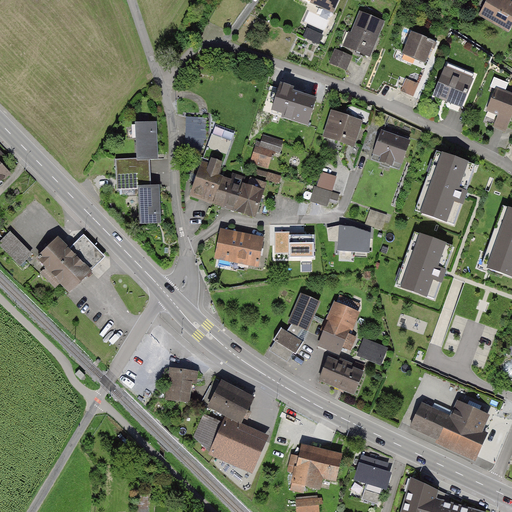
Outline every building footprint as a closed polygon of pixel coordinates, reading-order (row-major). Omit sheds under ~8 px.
[(336,0),(309,0),(332,10),(336,0)] [(511,0),(480,0),(478,5),(510,26),(511,22),(511,0)] [(370,55),(382,23),(361,15),(351,40),(349,47),(370,55)] [(318,43),(321,36),(309,31),(306,38),(318,43)] [(435,43),(413,34),(406,53),(427,61),(435,43)] [(349,59),(337,54),(333,63),(345,68),(349,59)] [(463,106),(473,82),(447,71),(436,95),(463,106)] [(419,84),(407,80),(402,91),(415,96),(419,84)] [(293,89),(281,85),(272,114),(308,125),(317,100),(292,93),(293,89)] [(511,117),(511,95),(497,89),(488,110),(501,115),(495,128),(506,132),(511,117)] [(335,113),(327,136),(353,145),(361,122),(335,113)] [(207,152),(208,119),(188,118),(187,151),(207,152)] [(214,134),(233,140),(236,128),(217,123),(214,134)] [(153,124),(135,125),(137,159),(117,160),(118,190),(140,189),(141,224),(156,223),(154,189),(150,189),(149,160),(154,160),(153,124)] [(283,141),(259,133),(249,164),(273,172),(283,141)] [(408,144),(383,135),(377,153),(384,155),(382,162),(399,168),(408,144)] [(422,215),(455,226),(475,168),(442,157),(422,215)] [(219,177),(222,170),(203,163),(192,194),(254,215),(265,185),(251,180),(249,187),(219,177)] [(336,179),(320,173),(316,188),(331,193),(336,179)] [(316,188),(313,187),(308,204),(327,210),(330,201),(337,204),(340,196),(331,193),(316,188)] [(384,229),(388,213),(372,208),(367,223),(384,229)] [(511,212),(510,211),(489,270),(511,278),(511,212)] [(352,229),(341,228),(339,251),(369,252),(370,235),(352,229)] [(31,253),(10,233),(0,243),(21,263),(31,253)] [(224,235),(219,255),(260,263),(264,243),(224,235)] [(422,235),(402,288),(433,299),(452,246),(422,235)] [(315,236),(290,236),(290,245),(276,245),(276,254),(290,253),(290,259),(315,259),(315,236)] [(84,237),(70,251),(92,273),(106,259),(84,237)] [(70,251),(59,239),(36,262),(70,297),(93,274),(92,273),(70,251)] [(320,303),(303,296),(291,323),(292,324),(287,332),(299,339),(305,329),(308,330),(320,303)] [(337,306),(322,342),(345,352),(361,316),(337,306)] [(293,351),(296,354),(303,342),(299,339),(287,332),(282,329),(275,341),(278,343),(274,350),(288,359),(293,351)] [(384,353),(366,346),(362,356),(380,363),(384,353)] [(355,394),(364,373),(330,359),(321,379),(355,394)] [(509,379),(511,378),(511,359),(509,360),(506,361),(504,363),(503,366),(502,369),(503,372),(504,375),(506,377),(509,379)] [(172,399),(188,401),(191,383),(195,383),(196,373),(172,369),(170,380),(175,381),(172,399)] [(86,377),(80,371),(76,376),(82,382),(86,377)] [(247,411),(253,399),(222,382),(209,406),(229,416),(239,422),(241,423),(245,417),(248,419),(251,413),(247,411)] [(421,404),(411,426),(476,456),(486,434),(480,431),(488,415),(460,402),(452,418),(421,404)] [(212,453),(252,471),(265,441),(236,428),(239,422),(229,416),(225,424),(205,416),(196,438),(212,453)] [(337,480),(342,456),(302,447),(299,457),(293,456),(289,472),(296,473),(292,490),(304,492),(306,485),(317,488),(320,476),(337,480)] [(389,464),(362,456),(355,480),(367,483),(362,500),(378,505),(383,488),(386,489),(391,474),(386,473),(389,464)] [(225,464),(223,470),(233,474),(235,468),(225,464)] [(484,511),(437,499),(439,491),(411,477),(401,511),(484,511)] [(149,511),(149,495),(136,495),(135,511),(149,511)] [(298,511),(309,511),(318,511),(318,504),(322,504),(322,499),(297,501),(298,511)]
